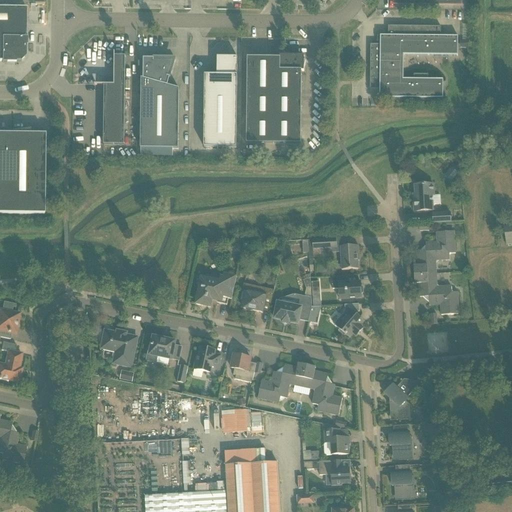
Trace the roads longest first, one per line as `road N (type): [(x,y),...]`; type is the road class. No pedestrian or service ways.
road 1 (residential): [(365,363),(64,298),(38,315)]
road 2 (unclassified): [(61,19),(333,22),(357,0)]
road 3 (residential): [(392,179),(397,359),(365,363)]
road 4 (residential): [(375,511),(365,363)]
road 5 (residential): [(0,399),(34,406),(44,397),(38,315)]
